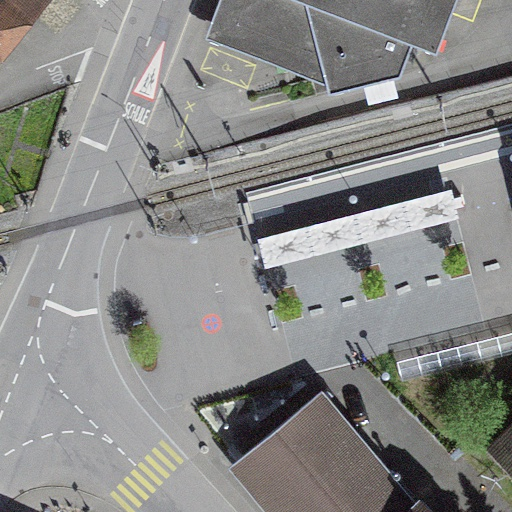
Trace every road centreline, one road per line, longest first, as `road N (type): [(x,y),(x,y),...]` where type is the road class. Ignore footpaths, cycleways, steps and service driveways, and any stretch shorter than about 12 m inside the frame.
road 1 (residential): [(105,434),(313,344),(511,302)]
road 2 (residential): [(159,0),(22,366)]
